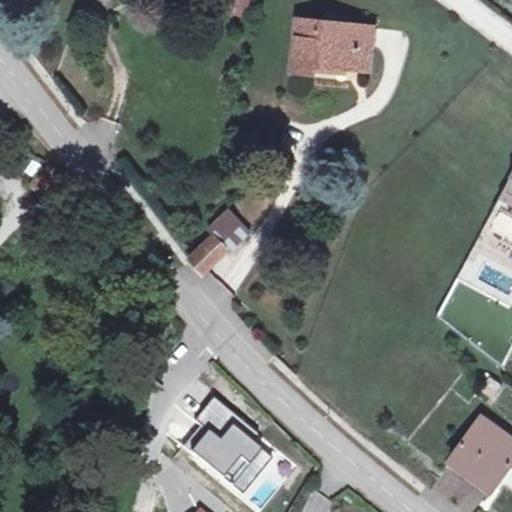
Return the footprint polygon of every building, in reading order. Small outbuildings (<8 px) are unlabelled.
[(245,18),(249,0),(226,0),(223,16),(245,18)] [(375,25),(292,16),(287,77),(315,78),(316,73),(345,76),(346,71),(356,71),(356,74),(373,75),(375,25)] [(46,198),(60,177),(45,166),(31,187),(46,198)] [(511,177),(497,205),(511,213),(511,177)] [(249,232),(231,211),(209,230),(215,236),(229,251),(249,232)] [(204,275),(229,251),(215,236),(190,261),(204,275)] [(493,399),(502,387),(491,378),(481,390),(493,399)] [(494,491),(511,466),(511,438),(482,417),(451,460),(494,491)] [(273,474),(277,459),(262,455),(258,470),(273,474)] [(494,491),(451,460),(446,468),(489,498),(494,491)]
